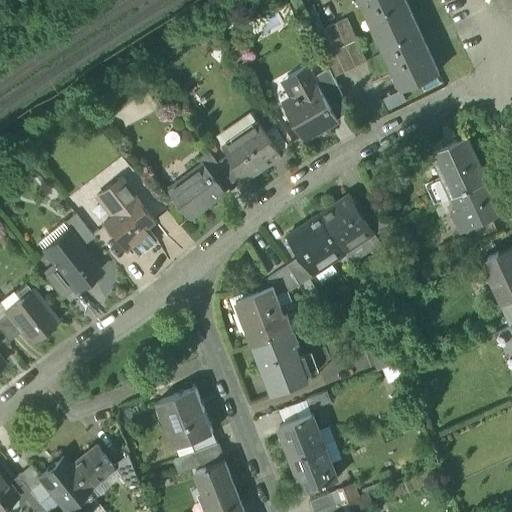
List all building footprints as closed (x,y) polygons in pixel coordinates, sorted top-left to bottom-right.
[(362,0),(402,88),(438,72),(438,71),(405,0),(362,0)] [(347,19),(337,23),(346,45),(357,40),(347,19)] [(337,23),(325,29),(335,50),(346,45),(337,23)] [(324,55),(335,50),(325,29),(314,34),(324,55)] [(357,40),(346,45),(356,67),(367,62),(357,40)] [(345,72),(356,67),(346,45),(335,50),(345,72)] [(334,77),(345,72),(335,50),(324,55),(330,69),(334,77)] [(284,106),(304,140),(339,120),(338,119),(334,113),(315,78),(308,66),(289,77),(300,97),(292,102),(284,106)] [(347,105),(334,77),(330,69),(315,78),(334,113),(347,105)] [(281,82),(292,102),(300,97),(289,77),(281,82)] [(334,113),(338,119),(350,112),(347,105),(334,113)] [(217,136),(226,148),(259,125),(250,113),(217,136)] [(243,176),(245,180),(281,155),(279,152),(266,133),(260,124),(259,125),(226,148),(224,149),(229,157),(243,176)] [(275,126),(266,133),(279,152),(289,145),(275,126)] [(21,144),(30,156),(46,146),(38,134),(21,144)] [(429,144),(444,176),(453,195),(487,179),(467,136),(447,145),(443,138),(429,144)] [(21,157),(19,159),(28,170),(36,164),(30,156),(21,144),(16,148),(21,157)] [(21,157),(16,148),(0,158),(0,171),(19,159),(21,157)] [(216,180),(225,173),(219,164),(210,152),(199,160),(203,166),(205,165),(216,180)] [(229,157),(219,164),(225,173),(233,183),(243,176),(229,157)] [(170,191),(190,218),(224,193),(219,185),(216,180),(205,165),(203,166),(170,191)] [(435,203),(453,195),(444,176),(427,184),(435,203)] [(126,252),(132,247),(140,240),(136,235),(146,228),(155,221),(138,199),(136,200),(119,178),(103,191),(120,212),(111,219),(104,224),(126,252)] [(502,212),(487,179),(453,195),(459,207),(453,210),(462,230),(502,212)] [(120,212),(103,191),(94,197),(111,219),(120,212)] [(344,251),(345,252),(360,242),(374,233),(365,219),(355,205),(350,196),(321,216),(344,251)] [(359,202),(355,205),(365,219),(369,216),(359,202)] [(379,230),(384,239),(393,232),(381,208),(369,216),(379,230)] [(81,246),(81,247),(94,237),(75,213),(63,223),(71,233),(81,246)] [(330,261),(344,251),(321,216),(288,237),(302,257),(313,274),(314,273),(315,273),(331,262),(330,261)] [(365,219),(374,233),(379,230),(369,216),(365,219)] [(38,242),(46,253),(71,233),(63,223),(38,242)] [(156,240),(146,228),(136,235),(140,240),(132,247),(138,254),(141,255),(155,244),(156,240)] [(46,253),(56,265),(81,246),(71,233),(46,253)] [(366,252),(360,242),(345,252),(352,262),(366,252)] [(511,245),(481,260),(502,304),(511,299),(511,245)] [(81,247),(81,246),(56,265),(57,267),(74,289),(76,290),(100,271),(81,247)] [(302,257),(288,265),(301,284),(315,275),(314,273),(313,274),(302,257)] [(337,272),(331,262),(315,273),(321,283),(337,272)] [(278,299),(301,284),(288,265),(268,278),(272,286),(273,286),(278,299)] [(45,277),(62,299),(74,289),(57,267),(45,277)] [(22,333),(30,343),(59,321),(33,289),(31,291),(26,284),(16,293),(20,299),(5,311),(22,333)] [(272,286),(244,297),(241,298),(253,328),(246,330),(247,333),(252,344),(293,328),(287,314),(284,315),(278,299),(273,286),(272,286)] [(244,334),(247,333),(246,330),(253,328),(241,298),(244,297),(243,294),(231,299),(244,334)] [(511,299),(502,304),(500,304),(510,325),(511,325),(511,324),(511,299)] [(0,315),(0,330),(9,343),(22,333),(5,311),(0,315)] [(293,330),(293,328),(252,344),(270,392),(272,391),(285,386),(286,390),(287,389),(310,381),(307,374),(301,357),(295,345),(299,343),(294,330),(293,330)] [(365,338),(378,371),(382,369),(399,363),(387,330),(365,338)] [(312,353),(301,357),(307,374),(318,370),(312,353)] [(399,363),(382,369),(388,384),(405,377),(399,363)] [(285,386),(272,391),(273,395),(277,394),(287,390),(287,389),(286,390),(285,386)] [(157,403),(174,448),(189,442),(191,442),(213,433),(196,388),(177,395),(157,403)] [(306,399),(310,410),(332,402),(328,391),(306,399)] [(279,409),(285,424),(312,414),(310,410),(306,399),(279,409)] [(280,426),(292,459),(325,446),(319,430),(312,413),(312,414),(285,424),(280,426)] [(319,430),(325,446),(336,441),(330,425),(319,430)] [(191,442),(195,453),(217,444),(213,433),(191,442)] [(325,446),(331,463),(343,458),(336,441),(325,446)] [(195,473),(210,511),(218,511),(241,503),(224,461),(217,444),(195,453),(200,466),(205,464),(207,469),(195,473)] [(97,446),(70,467),(88,489),(115,468),(97,446)] [(331,463),(325,446),(292,459),(305,491),(337,478),(331,463)] [(122,477),(130,487),(138,480),(136,475),(129,456),(115,468),(122,477)] [(89,491),(88,489),(70,467),(63,457),(39,476),(38,477),(44,484),(52,494),(60,504),(65,510),(89,491)] [(31,466),(18,477),(31,493),(44,484),(38,477),(39,476),(31,466)] [(89,491),(95,498),(122,477),(115,468),(88,489),(89,491)] [(0,511),(18,497),(19,497),(9,484),(0,473),(0,511)] [(33,496),(31,493),(18,477),(9,484),(19,497),(18,497),(22,504),(26,501),(33,496)] [(337,489),(343,502),(346,501),(361,495),(355,482),(337,489)] [(31,493),(33,496),(39,504),(52,494),(44,484),(31,493)] [(89,491),(65,510),(66,511),(82,511),(97,501),(95,498),(89,491)] [(361,495),(346,501),(350,511),(355,511),(373,505),(368,492),(361,495)] [(52,494),(39,504),(45,511),(48,511),(60,504),(52,494)] [(310,502),(314,511),(316,511),(335,505),(331,494),(310,502)] [(34,511),(45,511),(39,504),(33,496),(26,501),(34,511)] [(346,511),(343,502),(335,505),(316,511),(346,511)] [(244,511),(241,503),(218,511),(244,511)]
